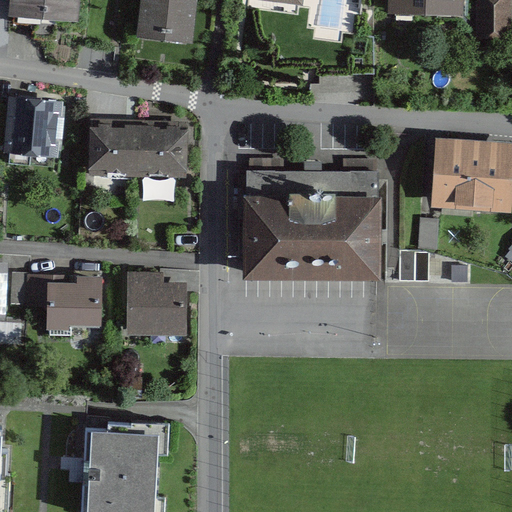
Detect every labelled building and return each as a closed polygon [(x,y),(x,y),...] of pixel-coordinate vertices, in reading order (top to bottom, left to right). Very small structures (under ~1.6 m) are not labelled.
[(79,0),(8,0),(7,11),(13,12),(12,21),(34,23),(33,37),(53,39),(55,15),(78,17),(79,0)] [(164,36),(167,0),(140,0),(137,33),(164,36)] [(196,0),(167,0),(164,36),(192,39),(196,0)] [(273,0),(273,8),(288,10),(288,0),(273,0)] [(464,0),(387,0),(387,9),(464,11),(464,0)] [(475,0),(476,35),(511,36),(510,0),(475,0)] [(54,163),(55,152),(57,152),(58,147),(61,148),(65,104),(61,104),(62,97),(8,92),(3,147),(9,148),(8,159),(54,163)] [(132,177),(132,173),(138,173),(139,117),(90,116),(89,172),(101,173),(101,176),(132,177)] [(188,118),(139,117),(138,173),(187,174),(188,118)] [(470,214),(471,204),(511,207),(511,203),(511,137),(435,133),(431,202),(442,203),(441,213),(470,214)] [(284,156),(248,156),(248,167),(284,167),(284,156)] [(377,156),(341,156),(341,167),(377,167),(377,156)] [(304,159),(304,167),(284,167),(248,167),(246,167),(246,175),(239,175),(236,175),(236,220),(243,220),(243,273),(246,273),(376,273),(382,273),(382,190),(379,190),(379,167),(377,167),(341,167),(321,167),(321,159),(304,159)] [(438,216),(419,215),(418,246),(437,248),(438,216)] [(415,249),(399,249),(399,280),(429,280),(429,250),(415,250),(415,249)] [(0,311),(7,312),(9,257),(0,256),(0,311)] [(163,269),(126,269),(126,331),(186,331),(186,279),(163,279),(163,269)] [(28,301),(28,271),(11,271),(10,303),(28,303),(28,301)] [(102,272),(28,271),(28,301),(47,302),(47,324),(50,324),(49,334),(72,334),(72,325),(98,325),(98,321),(101,321),(102,272)] [(23,323),(0,322),(0,343),(23,344),(23,323)] [(167,451),(168,418),(131,417),(131,419),(107,419),(107,426),(85,425),(82,510),(104,511),(103,511),(164,511),(165,494),(155,494),(156,451),(167,451)] [(0,507),(8,508),(10,469),(5,469),(7,446),(1,445),(2,423),(0,422),(0,507)]
